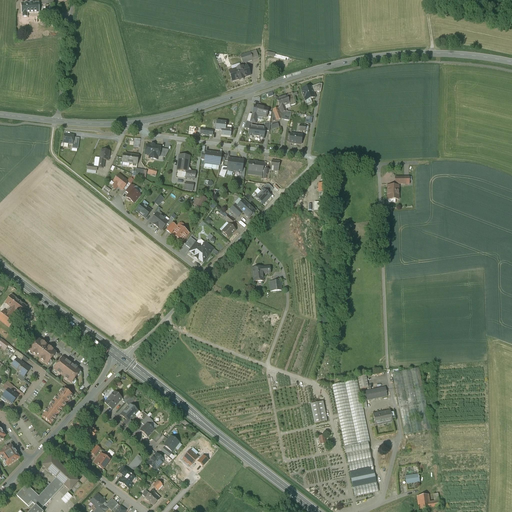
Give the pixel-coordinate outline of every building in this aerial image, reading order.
[(39,3),(21,4),(22,14),(39,13),(39,3)] [(250,53),(240,56),(243,64),(252,61),(250,53)] [(241,68),(232,71),(233,72),(231,73),(231,74),(232,76),(233,77),(234,76),(235,81),(239,79),(240,81),(244,80),(243,78),(250,76),(247,66),(241,68)] [(319,84),(311,87),(313,93),(316,92),(321,93),(322,85),(319,84)] [(311,87),(302,90),(302,92),(302,93),(304,98),(305,99),(306,101),(315,98),(314,95),(312,95),(313,93),(311,87)] [(292,94),(287,96),(290,104),(289,104),(290,107),(296,104),(292,94)] [(287,96),(276,99),(279,108),(280,108),(281,110),(282,113),(283,113),(286,112),(284,106),(289,104),(290,104),(287,96)] [(268,109),(254,106),(252,115),(257,116),(266,118),(268,109)] [(279,108),(273,110),(271,122),(277,121),(274,113),(281,110),(280,108),(279,108)] [(281,110),(274,113),(277,121),(282,119),(281,118),(282,118),(282,117),(283,113),(282,113),(281,110)] [(221,122),(216,121),(215,131),(221,132),(221,137),(230,138),(231,130),(225,129),(226,122),(221,122)] [(248,138),(253,138),(253,137),(256,138),(257,128),(251,127),(250,127),(249,130),(248,138)] [(264,129),(257,128),(256,138),(259,138),(259,139),(263,140),(264,131),(265,129),(264,129)] [(74,136),(64,135),(63,143),(73,145),(74,138),(74,136)] [(302,136),(290,135),(289,143),(301,145),(302,136)] [(155,146),(151,145),(151,146),(147,146),(145,155),(150,156),(153,156),(152,160),(157,160),(158,157),(159,157),(160,149),(160,148),(155,147),(155,146)] [(169,150),(160,149),(159,157),(165,158),(169,150)] [(100,158),(99,168),(102,169),(104,160),(108,161),(109,152),(101,151),(100,158)] [(214,153),(206,152),(206,153),(205,161),(204,164),(212,165),(214,153)] [(221,154),(214,153),(212,165),(219,166),(220,163),(221,155),(221,154)] [(138,156),(123,154),(122,163),(137,165),(138,156)] [(189,157),(179,156),(177,171),(187,172),(188,166),(189,157)] [(227,168),(227,171),(234,172),(236,160),(228,159),(227,168)] [(236,160),(234,172),(241,173),(242,173),(242,169),(243,161),(236,160)] [(263,164),(249,162),(248,172),(256,173),(262,174),(263,164)] [(219,176),(224,178),(227,171),(227,168),(222,167),(219,176)] [(144,170),(136,169),(135,177),(142,178),(144,170)] [(127,182),(119,175),(113,183),(111,187),(115,190),(117,187),(122,191),(125,187),(129,183),(127,182)] [(404,178),(395,178),(395,187),(398,187),(398,185),(404,185),(404,178)] [(128,189),(125,192),(129,194),(133,190),(135,188),(133,186),(131,185),(128,189)] [(135,188),(133,190),(139,195),(142,192),(134,185),(133,186),(135,188)] [(269,185),(266,185),(262,189),(263,190),(268,195),(273,190),(269,185)] [(105,186),(102,190),(108,195),(111,191),(105,186)] [(395,187),(388,187),(388,200),(398,200),(398,187),(395,187)] [(129,194),(126,198),(134,203),(140,196),(139,195),(133,190),(129,194)] [(263,190),(256,198),(263,205),(270,197),(268,195),(263,190)] [(161,197),(155,204),(159,207),(164,200),(161,197)] [(200,200),(197,206),(202,209),(207,200),(201,197),(200,200)] [(326,211),(326,202),(315,202),(315,211),(326,211)] [(151,212),(142,204),(136,211),(146,219),(151,212)] [(241,211),(243,213),(249,218),(255,212),(247,204),(241,211)] [(241,211),(235,205),(230,211),(238,218),(243,213),(241,211)] [(155,216),(150,222),(153,224),(153,225),(156,227),(162,218),(157,215),(157,214),(155,216)] [(234,221),(227,216),(225,219),(231,225),(234,221)] [(162,218),(156,227),(158,229),(159,229),(161,231),(167,224),(168,223),(167,222),(162,218)] [(169,226),(166,230),(170,234),(176,227),(171,223),(169,226)] [(188,234),(182,229),(183,227),(183,225),(181,224),(179,224),(174,230),(176,231),(172,235),(176,239),(174,241),(180,245),(188,234)] [(235,231),(229,225),(222,232),(228,239),(235,231)] [(349,225),(341,228),(344,237),(352,234),(349,225)] [(197,243),(191,238),(185,245),(191,250),(197,243)] [(198,241),(196,244),(201,248),(205,243),(200,239),(198,241)] [(201,248),(196,244),(198,241),(197,243),(191,250),(189,252),(195,257),(198,259),(203,263),(213,250),(205,243),(201,248)] [(269,267),(252,269),(253,282),(263,281),(263,274),(270,274),(269,267)] [(281,282),(269,283),(270,292),(282,291),(281,282)] [(26,306),(12,295),(5,304),(10,308),(7,313),(11,316),(14,313),(15,314),(16,313),(19,315),(26,306)] [(7,313),(4,311),(0,315),(0,320),(9,328),(16,320),(11,316),(7,313)] [(9,345),(2,340),(0,341),(0,346),(5,350),(9,345)] [(53,351),(42,342),(38,340),(29,351),(33,354),(36,357),(36,356),(41,360),(40,360),(44,363),(44,362),(47,365),(56,353),(53,351)] [(21,354),(16,351),(12,356),(17,360),(17,359),(21,362),(24,357),(21,354)] [(66,361),(62,358),(54,370),(57,372),(57,373),(60,375),(65,379),(68,381),(71,384),(80,372),(77,370),(77,369),(66,361)] [(21,362),(17,359),(17,360),(12,366),(18,371),(17,372),(24,377),(30,370),(21,362)] [(419,368),(392,374),(404,436),(431,430),(419,368)] [(365,376),(357,377),(360,389),(368,388),(365,376)] [(357,380),(332,385),(344,448),(368,443),(370,443),(357,380)] [(7,382),(3,388),(7,391),(9,389),(10,390),(13,386),(7,382)] [(385,387),(362,392),(364,402),(387,397),(385,387)] [(10,390),(9,389),(7,391),(3,397),(7,399),(6,400),(6,401),(9,403),(10,403),(11,403),(12,404),(18,397),(16,395),(15,395),(13,394),(13,393),(10,390)] [(54,401),(53,402),(63,409),(73,397),(63,389),(62,391),(60,393),(56,398),(54,401)] [(114,393),(115,394),(113,396),(112,395),(105,403),(113,410),(117,405),(116,404),(119,402),(122,399),(122,400),(123,399),(114,392),(114,393)] [(129,395),(124,400),(123,400),(123,401),(125,404),(125,403),(131,397),(129,395)] [(131,397),(125,403),(129,406),(130,405),(135,401),(131,397)] [(63,409),(53,402),(53,403),(51,406),(46,411),(45,414),(41,418),(51,425),(63,409)] [(322,402),(310,405),(314,424),(326,422),(322,402)] [(129,406),(121,415),(126,420),(128,422),(130,421),(136,414),(135,413),(137,411),(130,405),(129,406)] [(390,411),(373,415),(375,424),(375,425),(377,425),(392,422),(390,411)] [(143,421),(141,423),(145,427),(147,424),(149,426),(152,423),(153,422),(147,416),(143,421)] [(80,417),(73,425),(78,430),(85,422),(80,417)] [(149,426),(147,424),(145,427),(141,431),(148,437),(154,430),(153,430),(157,427),(152,423),(149,426)] [(97,433),(89,425),(83,431),(88,436),(91,439),(97,433)] [(88,436),(83,431),(79,435),(84,440),(88,436)] [(179,443),(171,437),(164,446),(165,447),(172,452),(179,443)] [(368,443),(344,448),(346,455),(369,450),(368,443)] [(11,445),(7,448),(7,447),(3,450),(3,451),(0,452),(0,455),(7,467),(20,458),(16,453),(17,453),(15,450),(14,450),(11,445)] [(96,447),(91,453),(95,456),(100,449),(96,447)] [(171,453),(172,452),(165,447),(162,452),(169,457),(172,454),(171,453)] [(369,450),(346,455),(350,473),(373,468),(369,450)] [(183,459),(191,466),(198,458),(190,452),(189,453),(188,452),(185,456),(186,457),(183,459)] [(156,454),(147,464),(155,471),(164,462),(164,461),(161,459),(156,454)] [(109,461),(101,455),(97,460),(94,464),(98,466),(102,470),(103,470),(101,469),(105,464),(106,465),(109,461)] [(135,471),(145,460),(139,455),(129,466),(135,471)] [(172,461),(164,455),(161,459),(164,461),(164,462),(168,466),(172,461)] [(203,467),(208,461),(203,456),(198,462),(203,467)] [(56,478),(64,470),(51,457),(43,466),(45,468),(56,478)] [(373,468),(350,473),(351,480),(351,479),(353,479),(357,497),(378,492),(376,483),(373,468)] [(64,470),(56,478),(64,485),(70,491),(78,482),(64,470)] [(123,485),(130,476),(127,473),(124,477),(119,482),(123,485)] [(418,475),(406,477),(407,484),(419,482),(418,475)] [(130,476),(123,485),(129,489),(132,485),(130,484),(134,478),(134,479),(134,478),(130,476)] [(57,485),(60,489),(64,485),(56,478),(53,482),(57,485)] [(158,481),(153,487),(157,491),(162,485),(158,481)] [(53,482),(39,497),(35,493),(29,499),(31,502),(35,506),(36,506),(41,510),(51,499),(48,495),(57,485),(53,482)] [(26,485),(17,495),(28,506),(31,502),(29,499),(35,493),(26,485)] [(57,485),(48,495),(51,499),(60,489),(57,485)] [(153,491),(146,498),(154,506),(159,500),(154,495),(155,493),(153,491)] [(105,502),(98,494),(90,502),(97,509),(94,511),(105,511),(107,510),(102,505),(105,502)] [(428,496),(417,497),(419,511),(430,509),(435,509),(434,502),(429,503),(428,496)] [(113,499),(106,506),(111,510),(117,504),(113,499)]
